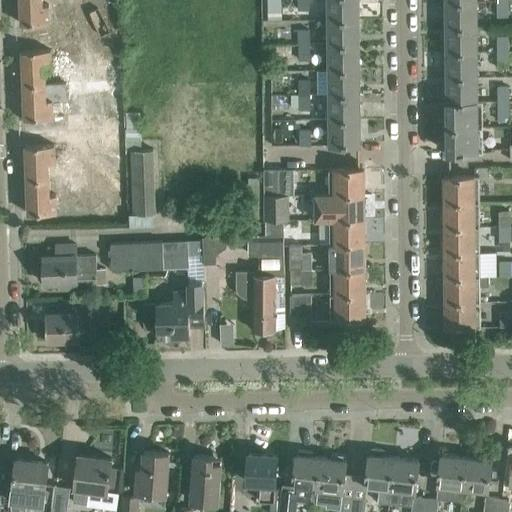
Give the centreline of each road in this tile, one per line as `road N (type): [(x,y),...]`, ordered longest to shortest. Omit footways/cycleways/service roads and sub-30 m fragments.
road 1 (residential): [(150,370),(161,404),(511,399)]
road 2 (residential): [(401,0),(405,365)]
road 3 (residential): [(405,365),(150,370)]
road 4 (residential): [(150,370),(4,373)]
road 5 (residential): [(4,373),(0,250)]
